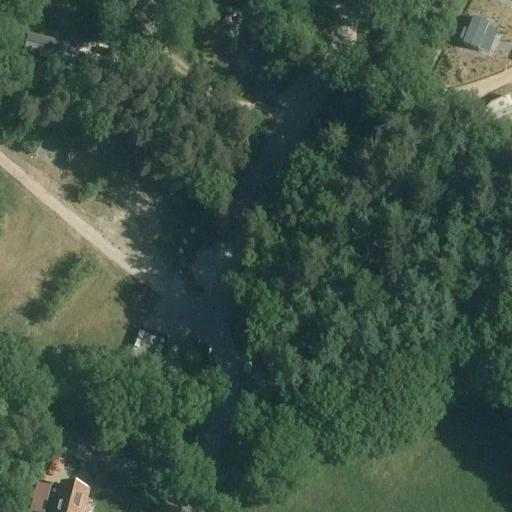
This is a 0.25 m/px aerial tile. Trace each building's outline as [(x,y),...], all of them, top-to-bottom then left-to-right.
[(251,65),(277,67),(281,26),(255,23),(251,65)] [(23,55),(69,67),(73,49),(27,37),(23,55)] [(75,189),(91,163),(66,149),(50,175),(75,189)] [(144,308),(151,293),(136,285),(129,300),(144,308)] [(81,511),(87,491),(60,485),(60,488),(53,486),(49,489),(43,511),(81,511)]
